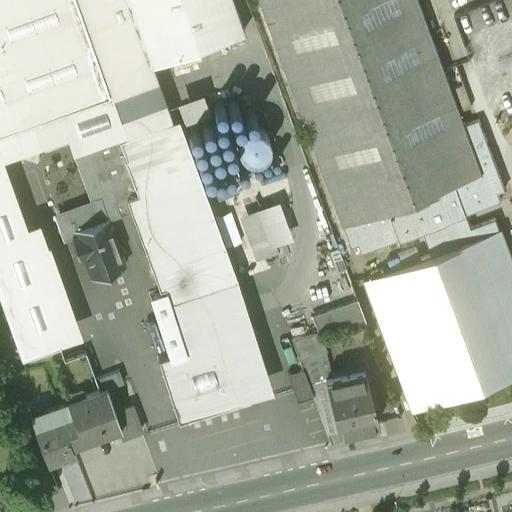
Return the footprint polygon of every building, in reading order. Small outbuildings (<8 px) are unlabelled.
[(0,0),(0,297),(21,356),(82,334),(40,221),(27,225),(3,158),(68,134),(73,147),(112,130),(110,124),(121,120),(76,0),(0,0)] [(152,63),(129,0),(76,0),(121,120),(126,135),(171,118),(152,63)] [(232,0),(129,0),(152,63),(244,30),(232,0)] [(419,0),(260,0),(351,245),(352,244),(351,243),(357,241),(360,251),(362,251),(361,249),(398,236),(467,210),(500,198),(501,199),(502,199),(498,189),(505,186),(480,118),(465,123),(430,28),(419,0)] [(208,89),(181,96),(186,116),(213,110),(208,89)] [(171,118),(119,137),(126,155),(124,156),(137,192),(126,196),(159,286),(164,284),(170,301),(237,278),(177,116),(171,118)] [(268,142),(269,135),(268,129),(265,124),(259,120),(253,119),(247,120),(241,123),(238,128),(236,135),(238,141),(241,146),(247,150),(253,151),(259,150),(265,147),(268,142)] [(112,130),(73,147),(94,202),(55,217),(62,235),(75,230),(74,228),(107,216),(118,212),(114,202),(126,196),(137,192),(124,156),(126,155),(119,137),(126,135),(121,120),(110,124),(112,130)] [(278,250),(275,242),(292,235),(278,199),(239,214),(256,259),(278,250)] [(511,369),(511,251),(503,226),(500,227),(496,216),(473,225),(467,210),(398,236),(399,239),(423,231),(431,251),(420,255),(420,256),(362,278),(410,407),(511,369)] [(107,216),(74,228),(75,230),(77,235),(74,236),(81,253),(83,252),(92,276),(125,264),(107,216)] [(237,278),(170,301),(184,347),(160,355),(178,417),(272,387),(237,278)] [(365,318),(356,294),(313,311),(320,329),(365,318)] [(320,329),(292,337),(302,366),(288,372),(298,398),(313,394),(327,431),(376,420),(362,362),(331,367),(320,329)] [(117,372),(95,380),(99,390),(103,388),(104,390),(121,384),(117,372)] [(99,390),(56,405),(70,443),(78,440),(79,442),(116,428),(120,437),(138,431),(128,405),(112,411),(104,390),(103,388),(99,390)] [(56,405),(25,417),(43,463),(74,452),(70,443),(56,405)] [(37,470),(26,474),(34,495),(45,491),(37,470)]
